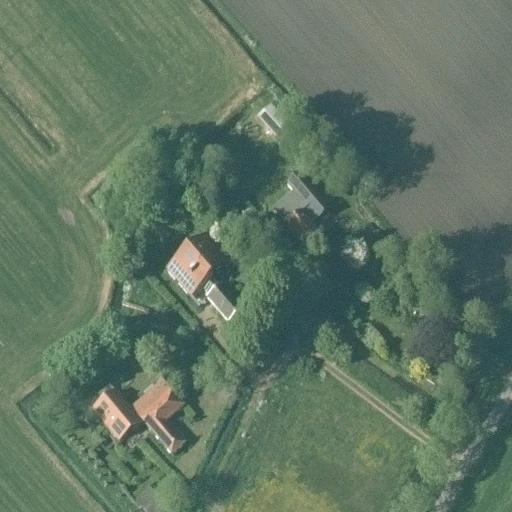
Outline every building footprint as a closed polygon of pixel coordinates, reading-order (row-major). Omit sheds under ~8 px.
[(294,133),(272,109),(259,121),(280,145),(294,133)] [(292,194),(271,212),(309,256),(325,243),(303,217),(320,202),(299,178),(287,188),(292,194)] [(233,266),(209,238),(166,274),(199,312),(200,311),(191,301),(202,292),(208,299),(206,300),(228,326),(244,313),(221,287),(219,289),(214,282),(233,266)] [(363,281),(352,297),(368,308),(379,292),(363,281)] [(116,396),(93,414),(119,445),(142,426),(171,460),(188,445),(170,423),(185,410),(172,395),(158,379),(136,398),(125,407),(116,396)] [(148,489),(134,494),(140,510),(154,505),(148,489)]
